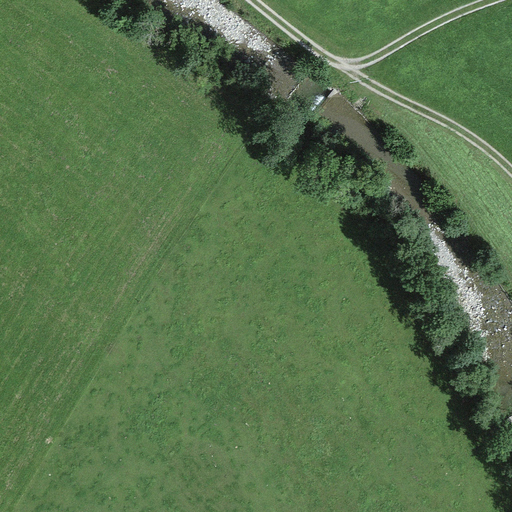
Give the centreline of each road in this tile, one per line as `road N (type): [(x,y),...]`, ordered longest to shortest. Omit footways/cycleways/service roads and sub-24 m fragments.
road 1 (track): [(254,0),(347,69),(479,142),(511,171)]
road 2 (track): [(347,69),(490,0)]
